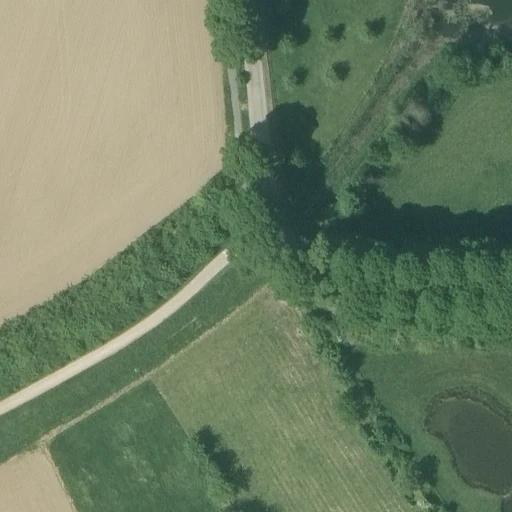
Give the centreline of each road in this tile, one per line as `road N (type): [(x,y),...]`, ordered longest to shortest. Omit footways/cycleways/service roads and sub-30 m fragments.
road 1 (tertiary): [(511,299),(348,295),(284,253),(266,189),(247,0)]
road 2 (track): [(251,245),(141,331),(0,408)]
